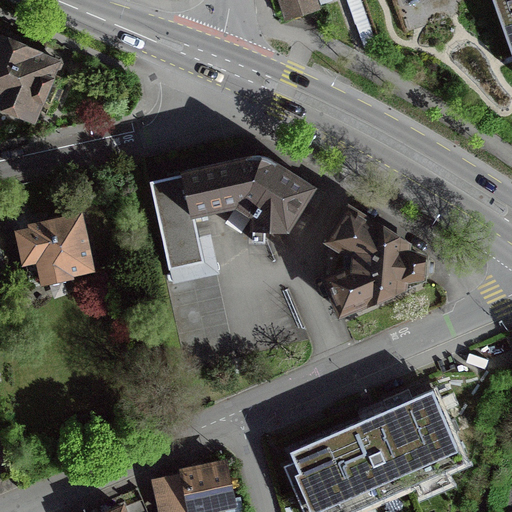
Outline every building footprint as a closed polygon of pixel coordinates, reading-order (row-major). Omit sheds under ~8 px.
[(310,0),(281,0),(287,19),(314,10),(310,0)] [(375,45),(357,0),(347,0),(366,49),(375,45)] [(511,0),(493,0),(511,50),(511,0)] [(57,63),(0,38),(0,105),(34,119),(41,102),(49,105),(58,84),(50,80),(57,63)] [(264,231),(286,232),(314,188),(270,161),(265,158),(258,157),(250,157),(180,173),(181,176),(149,183),(168,271),(203,263),(193,216),(235,207),(251,217),(250,229),(251,229),(251,242),(263,242),(264,231)] [(325,279),(339,313),(421,278),(421,275),(426,276),(427,268),(428,261),(422,261),(422,258),(348,210),(328,241),(353,256),(351,269),(325,279)] [(90,270),(79,216),(29,227),(30,230),(16,233),(27,284),(41,281),(41,283),(69,277),(69,275),(90,270)] [(336,511),(464,457),(435,389),(400,404),(292,450),(318,511),(336,511)] [(224,465),(153,481),(159,511),(193,511),(232,504),(224,465)] [(145,511),(140,500),(113,511),(145,511)]
